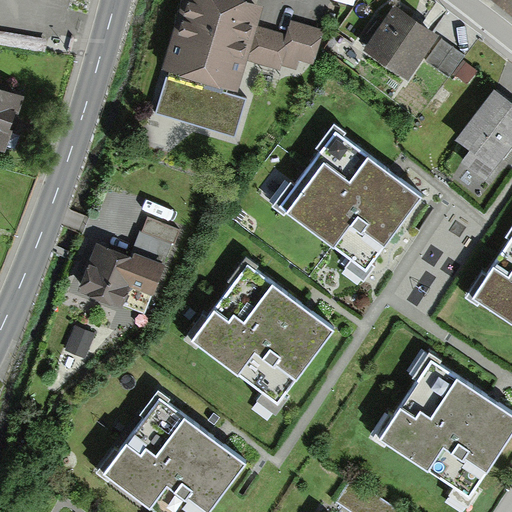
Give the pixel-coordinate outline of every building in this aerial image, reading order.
[(179,0),(163,56),(238,80),(245,56),(256,21),(262,0),(179,0)] [(437,28),(397,0),(391,0),(363,41),(406,72),(437,28)] [(511,0),(496,0),(511,12),(511,0)] [(245,56),(281,66),(282,61),(296,65),(298,58),(312,63),(323,24),(291,15),(286,30),(256,21),(245,56)] [(0,28),(0,41),(44,49),(46,36),(0,28)] [(465,52),(443,36),(426,57),(448,74),(452,69),(462,56),(465,52)] [(476,66),(462,56),(452,69),(466,79),(476,66)] [(167,71),(155,111),(234,134),(246,94),(167,71)] [(0,146),(0,147),(19,89),(0,82),(0,146)] [(511,138),(511,96),(495,83),(456,134),(471,146),(463,155),(486,173),(511,138)] [(419,195),(330,131),(275,206),(364,270),(419,195)] [(167,256),(179,226),(147,213),(140,229),(139,228),(133,242),(167,256)] [(511,234),(472,297),(511,322),(511,234)] [(165,257),(133,244),(130,251),(99,238),(81,284),(145,309),(165,257)] [(254,261),(194,339),(282,406),(342,328),(254,261)] [(74,324),(65,347),(85,355),(94,331),(74,324)] [(511,405),(433,354),(381,435),(475,496),(511,438),(511,405)] [(214,511),(254,458),(164,393),(107,471),(164,511),(214,511)] [(403,511),(353,479),(339,501),(356,511),(403,511)]
